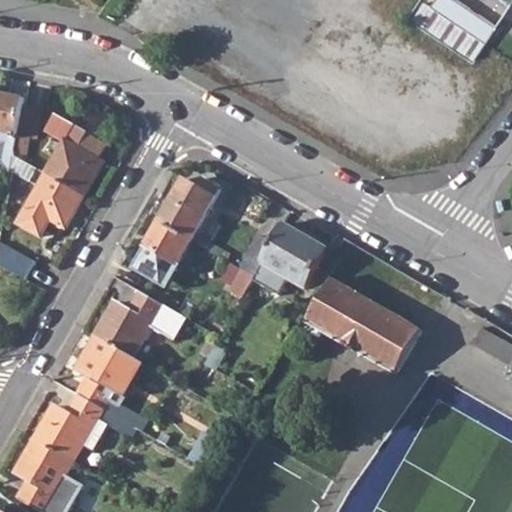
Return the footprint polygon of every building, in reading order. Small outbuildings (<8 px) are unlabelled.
[(425,3),(414,20),(475,62),(499,28),(457,0),(437,0),(432,8),(425,3)] [(0,159),(3,160),(11,172),(13,172),(16,158),(20,135),(25,106),(27,99),(0,94),(0,159)] [(20,135),(37,139),(43,110),(25,106),(20,135)] [(76,128),(48,175),(85,197),(104,164),(78,150),(88,135),(76,128)] [(13,172),(41,187),(48,175),(23,161),(16,158),(13,172)] [(85,197),(48,175),(41,187),(20,224),(57,244),(85,197)] [(185,183),(162,223),(193,239),(217,198),(188,182),(185,183)] [(143,256),(173,273),(193,239),(162,223),(143,256)] [(265,265),(309,289),(331,251),(287,227),(276,244),(265,265)] [(276,244),(263,236),(245,268),(260,276),(265,265),(276,244)] [(0,244),(0,265),(28,280),(37,263),(0,243),(0,244)] [(248,298),(260,276),(245,268),(233,290),(248,298)] [(398,374),(423,329),(406,319),(337,280),(311,325),(398,374)] [(97,336),(127,353),(158,300),(142,292),(131,311),(117,302),(97,336)] [(412,308),(406,319),(423,329),(430,319),(412,308)] [(511,344),(482,328),(474,343),(511,364),(511,344)] [(81,397),(118,418),(124,407),(102,394),(127,353),(97,336),(77,370),(92,378),(81,397)] [(206,353),(213,358),(220,346),(213,342),(206,353)] [(210,364),(220,370),(230,352),(220,346),(213,358),(210,364)] [(88,448),(103,422),(123,433),(128,424),(125,422),(118,418),(81,397),(70,415),(56,407),(35,439),(67,457),(76,442),(88,448)] [(118,418),(125,422),(131,411),(124,407),(118,418)] [(20,499),(36,509),(42,500),(67,457),(35,439),(17,473),(32,482),(20,499)] [(188,511),(194,503),(179,495),(169,511),(188,511)] [(42,511),(61,511),(42,500),(36,509),(42,511)]
